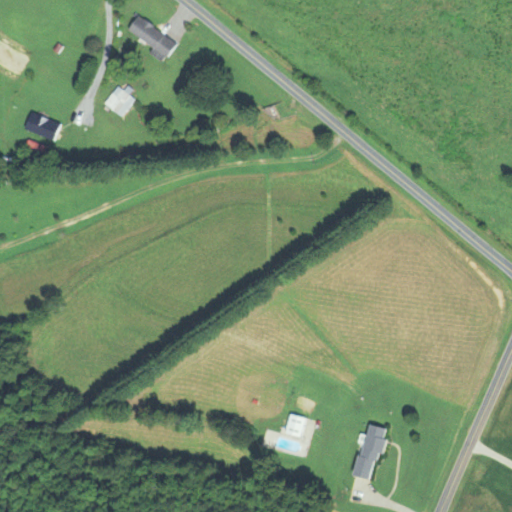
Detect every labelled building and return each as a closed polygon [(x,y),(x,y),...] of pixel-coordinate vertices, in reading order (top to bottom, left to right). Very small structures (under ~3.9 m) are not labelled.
[(179,39),(139,15),(130,29),(156,45),(152,52),(166,61),(179,39)] [(118,114),(132,97),(117,84),(102,101),(118,114)] [(53,138),(59,121),(30,110),(23,127),(53,138)] [(22,149),(40,156),(44,145),(27,139),(22,149)] [(287,432),(302,436),(307,416),(292,412),(287,432)] [(360,474),(379,478),(388,425),(369,422),(360,474)]
